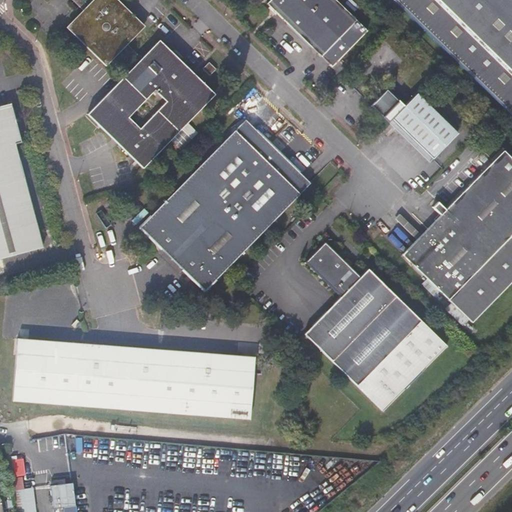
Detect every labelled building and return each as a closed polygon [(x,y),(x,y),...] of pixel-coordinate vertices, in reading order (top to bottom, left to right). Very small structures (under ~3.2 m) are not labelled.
[(96,0),(90,7),(85,12),(68,30),(108,68),(125,51),(139,65),(89,115),(148,170),(216,97),(160,42),(144,59),(130,45),(147,29),(117,0),(96,0)] [(73,0),(73,1),(85,12),(90,7),(83,0),(91,0),(73,0)] [(270,0),(266,5),(320,58),(356,22),(333,0),(270,0)] [(511,0),(398,0),(511,112),(511,0)] [(218,71),(211,64),(205,71),(212,77),(218,71)] [(0,261),(40,252),(14,147),(20,145),(10,106),(0,108),(0,261)] [(413,179),(437,154),(396,115),(384,128),(366,111),(350,127),(368,144),(373,139),(413,179)] [(244,122),(137,231),(202,294),(309,185),(244,122)] [(373,139),(368,144),(408,184),(413,179),(373,139)] [(511,281),(511,159),(504,152),(446,210),(438,203),(433,208),(441,215),(435,221),(440,226),(407,259),(427,279),(422,283),(435,296),(440,291),(452,303),(446,309),(463,325),(469,319),(472,322),(511,281)] [(440,226),(435,221),(403,255),(407,259),(440,226)] [(304,335),(383,411),(446,347),(367,270),(360,278),(351,270),(353,267),(346,260),(343,262),(323,243),(305,262),(341,297),(304,335)] [(248,357),(17,339),(12,401),(243,419),(248,357)] [(16,457),(11,458),(13,477),(25,475),(23,459),(16,460),(16,457)] [(21,477),(12,478),(16,511),(35,511),(32,488),(23,489),(21,477)] [(72,483),(50,486),(53,509),(75,506),(72,483)]
